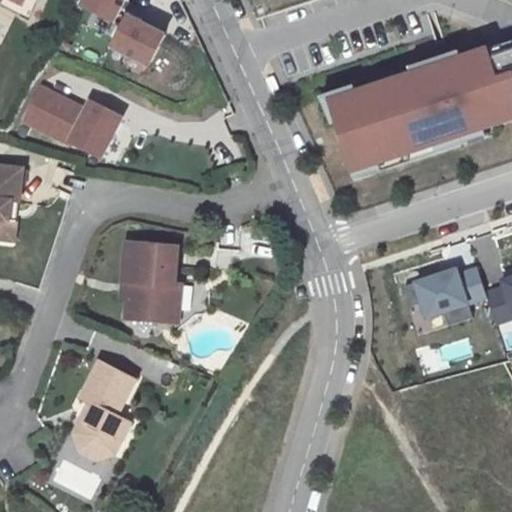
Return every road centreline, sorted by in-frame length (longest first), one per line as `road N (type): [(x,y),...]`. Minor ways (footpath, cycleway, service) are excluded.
road 1 (residential): [(289,184),(229,207),(123,202),(84,215),(26,371),(0,414)]
road 2 (residential): [(295,511),(332,387),(330,295),(316,255)]
road 3 (residential): [(316,255),(511,188)]
road 4 (residential): [(289,184),(208,0)]
